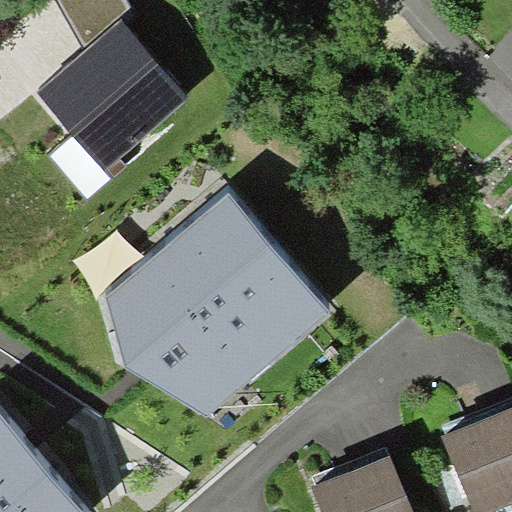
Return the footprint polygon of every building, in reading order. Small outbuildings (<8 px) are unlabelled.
[(58,0),(58,1),(88,49),(118,22),(132,8),(127,0),(58,0)] [(186,99),(118,22),(88,49),(38,93),(106,170),(186,99)] [(126,368),(208,416),(332,315),(230,192),(106,295),(126,368)] [(511,396),(443,426),(447,434),(511,407),(511,396)] [(474,511),(490,511),(511,502),(511,407),(447,434),(443,436),(474,511)] [(0,511),(88,511),(0,408),(0,511)] [(314,476),(317,484),(389,455),(386,447),(314,476)] [(317,484),(313,486),(324,511),(413,511),(389,455),(317,484)] [(511,511),(511,502),(490,511),(474,511),(472,511),(511,511)]
